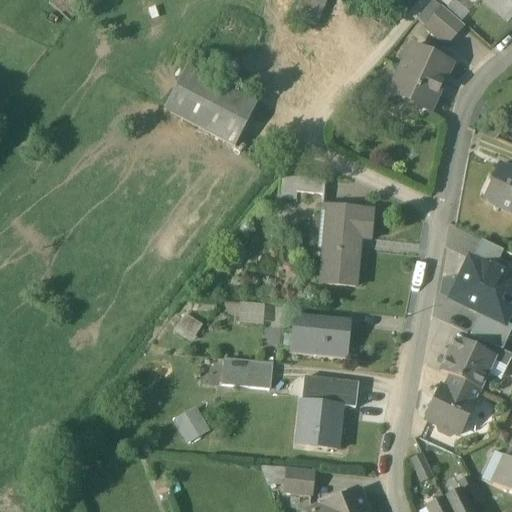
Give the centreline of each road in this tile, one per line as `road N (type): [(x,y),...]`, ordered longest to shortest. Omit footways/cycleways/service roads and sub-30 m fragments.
road 1 (residential): [(441,211),(391,473),(397,511)]
road 2 (track): [(306,152),(313,130),(425,0)]
road 3 (residential): [(511,52),(469,91),(441,211)]
road 4 (residential): [(441,211),(306,152)]
